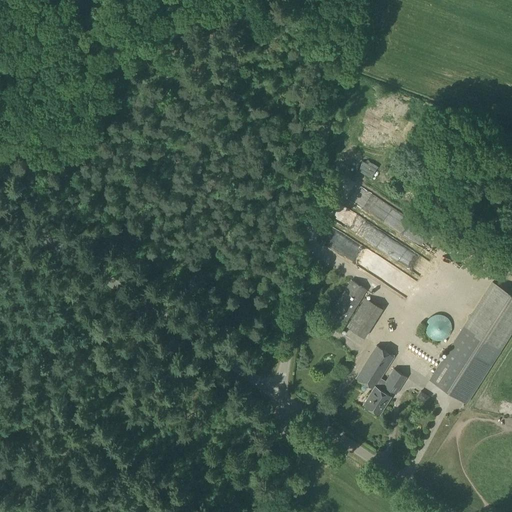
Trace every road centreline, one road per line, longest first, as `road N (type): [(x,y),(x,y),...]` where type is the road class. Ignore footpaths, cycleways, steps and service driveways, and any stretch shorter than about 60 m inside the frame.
road 1 (unclassified): [(279,397),(346,0)]
road 2 (unclassified): [(279,397),(0,206)]
road 3 (unclassified): [(449,511),(279,397)]
